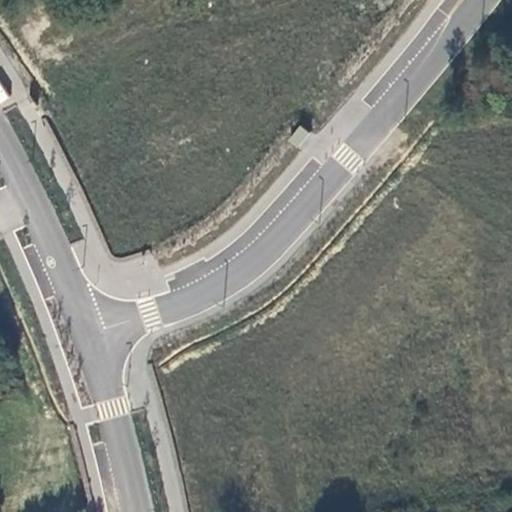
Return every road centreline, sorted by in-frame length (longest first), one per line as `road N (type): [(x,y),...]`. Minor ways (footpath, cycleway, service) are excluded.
road 1 (residential): [(87,326),(218,294),(257,265),(478,0)]
road 2 (unclassified): [(87,326),(34,185),(0,124)]
road 3 (unclassified): [(138,511),(87,326)]
